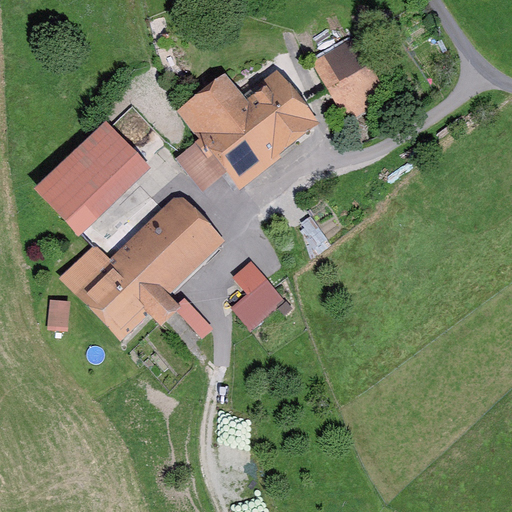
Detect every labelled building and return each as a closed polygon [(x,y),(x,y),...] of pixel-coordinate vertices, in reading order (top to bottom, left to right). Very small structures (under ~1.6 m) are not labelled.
[(341,83),(367,68),(352,43),(326,58),(341,83)] [(352,113),(383,95),(367,68),(341,83),(336,86),(352,113)] [(205,137),(195,147),(219,175),(229,167),(236,176),(271,149),(273,152),(308,125),(278,86),(236,118),(223,101),(209,112),(205,106),(190,119),(205,137)] [(142,167),(107,131),(41,195),(75,231),(77,229),(77,228),(78,227),(78,226),(79,225),(79,224),(80,223),(81,222),(83,222),(84,222),(85,222),(142,167)] [(219,175),(195,147),(179,160),(202,189),(219,175)] [(110,265),(94,248),(64,278),(118,333),(144,308),(160,325),(175,310),(160,295),(215,244),(182,209),(148,242),(141,235),(110,265)] [(77,228),(77,229),(80,235),(87,236),(91,231),(91,225),(85,222),(84,222),(83,222),(81,222),(80,223),(79,224),(79,225),(78,226),(78,227),(77,228)] [(249,297),(234,311),(250,330),(283,301),(251,265),(234,280),(249,297)] [(68,305),(52,304),(49,330),(65,331),(68,305)] [(211,331),(187,306),(178,315),(202,339),(211,331)]
